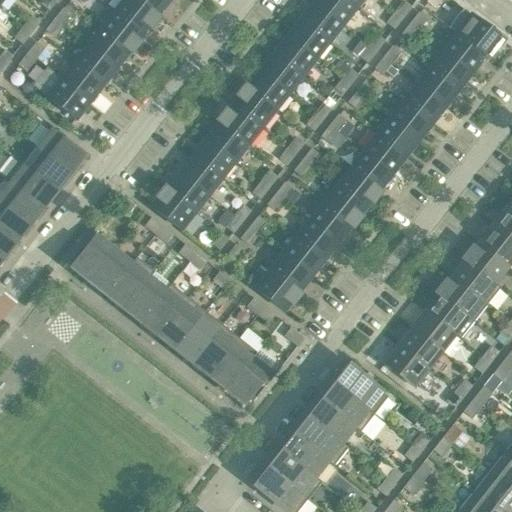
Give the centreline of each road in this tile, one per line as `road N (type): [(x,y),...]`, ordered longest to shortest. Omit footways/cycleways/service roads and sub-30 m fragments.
road 1 (residential): [(213,494),(511,116)]
road 2 (residential): [(0,314),(247,0)]
